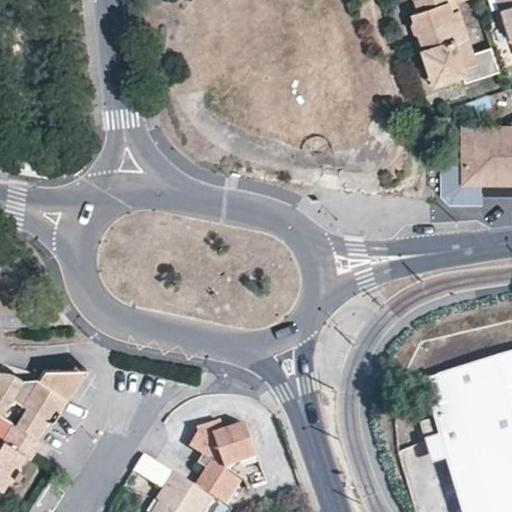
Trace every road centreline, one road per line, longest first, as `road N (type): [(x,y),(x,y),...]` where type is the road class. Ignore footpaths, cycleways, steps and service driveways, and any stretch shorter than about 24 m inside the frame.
road 1 (tertiary): [(78,250),(86,283),(117,316),(244,345)]
road 2 (tertiary): [(313,238),(281,214),(181,191)]
road 3 (tertiary): [(340,511),(296,390)]
